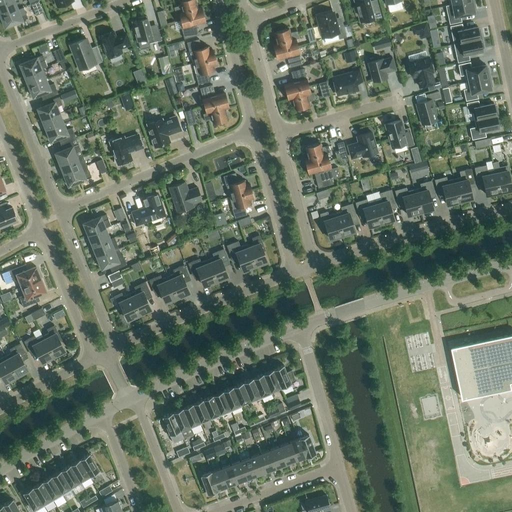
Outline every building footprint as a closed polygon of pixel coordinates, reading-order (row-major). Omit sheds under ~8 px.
[(17,9),(13,0),(5,0),(0,2),(0,15),(0,16),(17,9)] [(179,13),(181,20),(190,18),(189,14),(193,13),(192,10),(201,7),(197,8),(195,0),(184,0),(179,1),(181,5),(174,7),(175,14),(179,13)] [(382,18),(377,3),(372,4),(370,3),(368,0),(353,0),(355,7),(353,8),(356,16),(358,15),(360,22),(374,18),(374,20),(382,18)] [(473,0),(470,0),(449,5),(445,6),(449,24),(461,21),(460,15),(474,12),(473,10),(475,9),(473,0)] [(35,15),(42,12),(38,1),(31,4),(35,15)] [(190,18),(181,20),(183,28),(181,28),(184,39),(198,35),(196,25),(205,22),(201,7),(192,10),(193,13),(189,14),(190,18)] [(20,15),(17,9),(0,16),(5,27),(27,18),(26,13),(20,15)] [(160,26),(166,24),(163,10),(157,12),(160,26)] [(336,27),(332,12),(317,16),(322,37),(337,33),(338,39),(346,37),(343,26),(336,27)] [(140,49),(149,47),(148,43),(161,40),(158,28),(150,30),(146,16),(137,18),(138,20),(132,22),(137,41),(140,49)] [(453,44),(481,38),(479,28),(478,28),(477,26),(463,29),(462,23),(449,25),(453,44)] [(421,37),(428,35),(426,24),(419,25),(421,37)] [(309,43),(315,41),(312,27),(305,29),(309,43)] [(288,48),(297,46),(295,39),(298,38),(296,31),(289,33),(288,29),(273,33),(276,43),(273,44),(273,45),(282,42),(283,46),(287,45),(288,48)] [(130,44),(126,33),(119,36),(120,37),(116,39),(113,31),(99,36),(108,58),(122,52),(120,49),(130,44)] [(96,46),(89,48),(86,38),(70,44),(80,70),(102,61),(96,46)] [(481,38),(453,44),(457,62),(469,59),(468,54),(482,50),(482,48),(483,48),(481,38)] [(190,52),(193,63),(214,57),(212,50),(209,51),(208,47),(201,48),(198,39),(186,42),(189,52),(190,52)] [(302,63),(297,46),(288,48),(287,45),(283,46),(282,42),(273,45),(277,59),(286,57),(289,67),(302,63)] [(46,43),(37,47),(39,52),(48,48),(46,43)] [(65,59),(60,48),(53,51),(57,62),(65,59)] [(41,69),(47,66),(42,55),(19,64),(24,76),(41,69)] [(165,73),(173,72),(171,57),(163,58),(165,73)] [(214,57),(193,63),(196,74),(195,74),(198,84),(210,81),(207,72),(214,70),(213,66),(217,65),(214,57)] [(386,77),(384,71),(388,70),(388,71),(395,69),(391,57),(381,60),(381,59),(368,62),(373,81),(386,77)] [(416,76),(419,87),(433,83),(430,72),(433,71),(429,57),(408,63),(412,77),(416,76)] [(466,81),(490,76),(487,66),(486,67),(485,64),(471,67),(470,61),(458,64),(460,75),(464,74),(466,81)] [(352,73),(332,78),(336,94),(349,90),(349,92),(358,90),(355,80),(361,79),(358,66),(351,68),(352,73)] [(299,88),(308,86),(303,68),(290,72),(293,82),(284,84),(288,99),(297,97),(296,93),(300,92),(299,88)] [(45,79),(41,69),(24,76),(28,86),(45,79)] [(490,76),(466,81),(467,88),(463,89),(465,100),(477,98),(476,92),(490,89),(490,86),(492,86),(490,76)] [(137,79),(139,86),(146,83),(143,77),(137,79)] [(170,95),(177,93),(172,77),(165,79),(170,95)] [(48,85),(45,79),(28,86),(33,97),(43,93),(45,99),(58,94),(53,83),(48,85)] [(322,97),(330,95),(326,81),(318,83),(322,97)] [(199,88),(204,106),(213,103),(214,107),(218,106),(219,109),(228,107),(224,92),(215,95),(212,85),(199,88)] [(297,97),(288,99),(291,98),(294,109),(309,105),(308,101),(315,99),(313,92),(310,93),(308,86),(299,88),(300,92),(296,93),(297,97)] [(422,124),(437,120),(431,100),(440,97),(438,91),(425,95),(426,100),(416,103),(422,124)] [(131,99),(128,93),(120,96),(122,102),(131,99)] [(443,95),(445,103),(451,102),(450,94),(443,95)] [(59,113),(56,106),(62,104),(59,97),(53,99),(54,101),(37,108),(42,120),(59,113)] [(474,120),(498,114),(496,105),(494,105),(493,103),(479,105),(478,100),(466,102),(468,114),(472,113),(474,120)] [(213,103),(204,106),(206,113),(202,114),(204,121),(211,119),(213,123),(228,119),(225,108),(228,107),(219,109),(218,106),(214,107),(213,103)] [(188,126),(196,123),(192,109),(184,112),(188,126)] [(63,123),(59,113),(42,120),(46,130),(63,123)] [(498,114),(474,120),(475,126),(469,128),(472,139),(486,136),(484,130),(499,127),(498,125),(500,124),(498,114)] [(167,135),(180,130),(175,116),(162,121),(162,119),(147,124),(152,141),(151,141),(154,149),(162,146),(161,145),(170,142),(167,135)] [(385,124),(392,148),(406,144),(407,146),(413,144),(409,128),(403,129),(400,119),(385,124)] [(66,130),(63,123),(46,130),(50,142),(60,138),(63,143),(75,138),(71,128),(66,130)] [(371,131),(356,135),(358,142),(347,145),(351,157),(362,154),(363,156),(377,152),(371,131)] [(88,141),(95,138),(93,132),(86,135),(88,141)] [(109,142),(114,156),(114,162),(117,163),(117,164),(132,159),(130,153),(143,148),(138,134),(125,138),(124,137),(109,142)] [(55,153),(60,164),(82,155),(75,138),(63,143),(65,149),(55,153)] [(491,145),(490,138),(474,141),(476,148),(491,145)] [(340,157),(347,156),(343,142),(337,143),(340,157)] [(308,158),(313,157),(314,160),(318,159),(319,163),(328,160),(326,153),(330,152),(328,145),(321,147),(320,143),(305,147),(308,158)] [(419,154),(416,147),(410,149),(412,156),(419,154)] [(82,155),(60,164),(64,174),(86,165),(82,155)] [(313,157),(308,158),(304,159),(308,174),(314,172),(318,188),(333,184),(331,178),(333,178),(328,160),(319,163),(318,159),(314,160),(313,157)] [(101,173),(106,171),(102,159),(96,161),(101,173)] [(494,169),(499,193),(499,192),(511,189),(508,174),(509,174),(507,166),(499,168),(498,161),(492,162),(494,169)] [(418,162),(408,165),(411,172),(420,170),(418,162)] [(499,193),(494,169),(487,171),(486,164),(474,167),(477,181),(483,180),(486,194),(498,192),(499,193)] [(91,177),(86,165),(64,174),(68,186),(91,177)] [(454,178),(460,202),(460,201),(472,198),(468,183),(474,182),(471,168),(459,171),(461,177),(454,178)] [(226,186),(229,197),(251,191),(249,183),(245,184),(244,180),(238,182),(235,173),(223,176),(225,186),(226,186)] [(459,202),(460,202),(454,178),(453,178),(454,179),(447,180),(446,176),(434,179),(437,191),(443,189),(447,204),(459,201),(459,202)] [(213,180),(206,182),(211,200),(218,198),(213,180)] [(414,188),(414,189),(420,212),(421,212),(420,211),(432,208),(428,194),(434,192),(431,180),(419,183),(421,187),(414,189),(414,188)] [(169,187),(177,212),(193,207),(192,204),(202,200),(197,187),(188,190),(185,182),(169,187)] [(420,212),(414,189),(413,189),(414,189),(407,191),(406,187),(394,190),(398,202),(404,200),(408,215),(420,212)] [(329,196),(327,189),(316,193),(318,199),(329,196)] [(374,200),(381,224),(382,224),(381,223),(393,219),(389,205),(395,203),(391,189),(379,193),(381,199),(375,201),(374,200)] [(251,191),(229,197),(232,208),(231,208),(234,218),(246,214),(244,205),(251,203),(250,199),(253,198),(251,191)] [(136,224),(164,215),(157,193),(142,198),(145,208),(132,212),(136,224)] [(381,224),(374,200),(374,201),(368,203),(366,199),(355,202),(358,214),(365,212),(369,226),(381,223),(381,224)] [(12,207),(6,209),(4,203),(0,204),(0,226),(3,225),(4,227),(12,224),(11,222),(17,220),(12,207)] [(335,212),(343,236),(343,235),(354,231),(350,217),(356,215),(352,203),(340,207),(342,211),(336,213),(335,212)] [(117,221),(125,217),(122,207),(113,211),(117,221)] [(343,236),(335,212),(335,213),(329,215),(327,211),(319,213),(323,225),(325,224),(330,239),(342,235),(342,236),(343,236)] [(83,223),(88,235),(105,228),(110,225),(106,214),(83,223)] [(249,216),(237,220),(240,227),(251,223),(249,216)] [(105,228),(88,235),(92,246),(109,239),(105,228)] [(137,240),(134,232),(127,236),(130,243),(137,240)] [(246,244),(255,266),(266,261),(261,247),(263,246),(259,235),(252,238),(254,245),(248,247),(247,244),(246,244)] [(92,246),(97,257),(118,249),(114,237),(109,239),(92,246)] [(243,270),(255,266),(246,244),(240,247),(238,241),(226,245),(231,258),(237,256),(243,270)] [(149,249),(151,255),(158,252),(156,246),(149,249)] [(213,257),(207,260),(216,281),(227,276),(222,262),(228,260),(223,248),(212,253),(213,257)] [(101,269),(109,265),(111,271),(126,264),(122,255),(121,255),(118,249),(97,257),(101,269)] [(216,281),(207,260),(200,262),(199,258),(188,263),(192,274),(198,272),(204,286),(216,281)] [(174,273),(168,276),(177,297),(188,292),(183,278),(189,276),(184,264),(172,269),(174,273)] [(18,279),(21,287),(41,279),(35,266),(24,271),(22,265),(8,270),(12,281),(18,279)] [(118,270),(107,275),(110,282),(121,277),(118,270)] [(177,297),(168,276),(161,279),(160,275),(149,280),(153,291),(159,288),(165,302),(177,297)] [(41,279),(21,287),(24,294),(19,297),(23,307),(37,301),(34,296),(46,291),(41,279)] [(135,290),(129,293),(139,314),(150,309),(144,295),(150,293),(145,281),(134,287),(135,290)] [(11,290),(2,294),(6,301),(14,297),(11,290)] [(139,314),(129,293),(123,296),(121,292),(114,296),(119,307),(121,306),(127,320),(139,314)] [(45,314),(42,308),(31,313),(34,320),(45,314)] [(64,308),(55,313),(58,318),(67,314),(64,308)] [(7,317),(0,320),(4,327),(11,324),(7,317)] [(49,333),(42,336),(53,356),(64,351),(57,337),(59,336),(54,325),(47,329),(49,333)] [(511,334),(452,347),(463,399),(511,388),(511,334)] [(53,356),(42,336),(36,339),(34,335),(23,341),(29,352),(35,349),(42,362),(53,356)] [(5,356),(16,376),(27,370),(20,357),(26,354),(20,343),(9,349),(11,353),(5,356)] [(0,372),(5,382),(16,376),(5,356),(0,358),(0,372)] [(292,370),(286,373),(283,364),(273,369),(281,390),(292,385),(290,381),(295,379),(292,370)] [(281,390),(273,369),(263,373),(271,392),(280,388),(281,390)] [(271,394),(271,392),(263,373),(252,378),(261,398),(271,394)] [(261,398),(252,378),(242,382),(251,403),(261,398)] [(251,403),(242,382),(232,386),(240,405),(250,400),(251,403)] [(241,407),(240,405),(232,386),(222,390),(231,411),(241,407)] [(231,411),(222,390),(212,395),(221,415),(231,411)] [(288,404),(290,409),(301,405),(296,394),(289,397),(291,402),(288,404)] [(221,415),(212,395),(202,399),(211,420),(221,415)] [(211,420),(202,399),(192,403),(200,422),(210,418),(211,420)] [(200,422),(192,403),(182,408),(191,428),(201,424),(200,422)] [(278,410),(280,413),(285,411),(284,407),(283,408),(281,404),(277,406),(277,407),(278,410)] [(274,416),(280,413),(278,410),(277,407),(267,412),(270,418),(274,416)] [(191,428),(182,408),(172,412),(181,433),(181,432),(180,430),(190,426),(191,428)] [(181,433),(172,412),(162,416),(170,437),(181,433)] [(240,432),(237,425),(232,427),(235,435),(240,432)] [(298,438),(305,457),(315,453),(308,434),(298,438)] [(200,438),(196,440),(198,444),(199,448),(205,445),(203,442),(202,442),(200,438)] [(295,461),(305,457),(298,438),(288,442),(295,461)] [(286,464),(295,461),(288,442),(278,445),(286,464)] [(276,468),(286,464),(278,445),(269,449),(276,468)] [(178,457),(189,452),(187,446),(176,451),(178,457)] [(266,472),(276,468),(269,449),(259,453),(266,472)] [(89,453),(79,459),(91,478),(101,472),(89,453)] [(257,475),(266,472),(259,453),(249,456),(257,475)] [(247,479),(257,475),(249,456),(240,460),(247,479)] [(91,478),(79,459),(70,464),(80,482),(89,476),(90,478),(91,478)] [(237,483),(247,479),(240,460),(230,463),(237,483)] [(228,486),(237,483),(230,463),(221,467),(228,486)] [(80,482),(70,464),(60,470),(72,489),(71,487),(80,482)] [(218,490),(228,486),(221,467),(211,471),(218,490)] [(72,489),(60,470),(51,475),(63,495),(72,489)] [(218,490),(211,471),(201,475),(208,494),(218,490)] [(63,495),(51,475),(42,481),(53,500),(63,495)] [(53,500),(42,481),(32,487),(44,506),(53,500)] [(99,491),(102,496),(112,490),(109,485),(99,491)] [(44,506),(32,487),(23,492),(34,511),(44,506)] [(90,498),(92,502),(97,499),(93,492),(88,495),(90,498)] [(326,495),(305,500),(307,509),(302,511),(301,511),(317,511),(330,508),(326,495)] [(20,511),(12,499),(3,504),(7,511),(20,511)] [(120,511),(122,511),(118,500),(101,506),(102,511),(120,511)]
